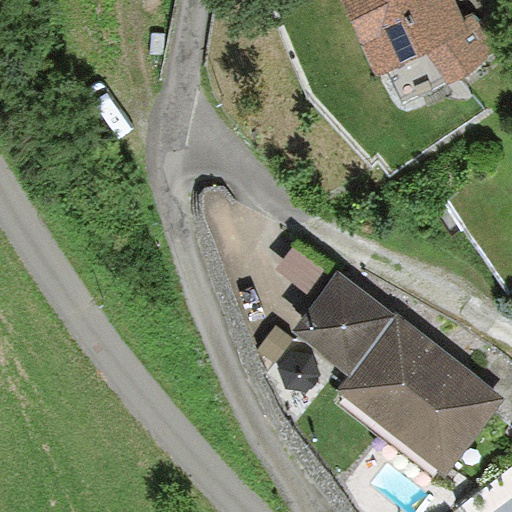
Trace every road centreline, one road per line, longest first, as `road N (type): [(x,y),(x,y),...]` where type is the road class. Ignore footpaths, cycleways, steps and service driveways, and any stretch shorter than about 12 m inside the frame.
road 1 (residential): [(511,341),(210,143),(163,129),(186,0)]
road 2 (residential): [(0,188),(116,362),(242,511)]
